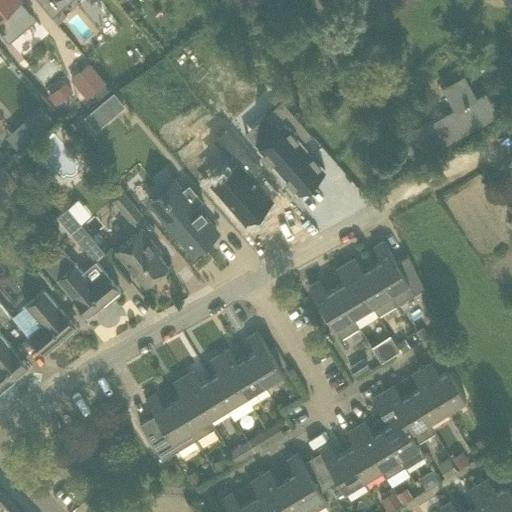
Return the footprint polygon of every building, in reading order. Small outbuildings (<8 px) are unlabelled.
[(29,10),(20,0),(0,0),(0,30),(9,41),(23,29),(16,21),(29,10)] [(227,0),(241,16),(260,0),(227,0)] [(66,14),(61,9),(53,16),(58,21),(66,14)] [(104,81),(88,62),(70,78),(86,97),(104,81)] [(486,92),(477,97),(464,74),(442,87),(454,110),(424,126),(436,148),(498,114),(496,112),(501,109),(494,98),(490,100),(486,92)] [(72,90),(65,81),(48,95),(55,104),(72,90)] [(109,90),(104,83),(93,92),(98,99),(109,90)] [(125,105),(113,91),(84,116),(96,130),(125,105)] [(280,129),(259,147),(299,192),(326,169),(303,143),(313,135),(283,100),(267,114),(280,129)] [(40,105),(7,135),(17,145),(49,115),(40,105)] [(261,167),(225,127),(224,127),(213,137),(233,160),(210,180),(244,219),(270,196),(252,175),(261,167)] [(0,191),(3,195),(18,183),(3,164),(0,166),(0,191)] [(153,206),(191,250),(216,229),(195,205),(202,199),(188,182),(181,188),(178,185),(153,206)] [(112,198),(132,221),(142,212),(123,189),(112,198)] [(58,217),(81,242),(80,242),(96,261),(105,252),(90,234),(89,235),(67,210),(58,217)] [(168,265),(150,244),(153,241),(142,227),(116,249),(145,284),(168,265)] [(396,261),(383,240),(373,246),(382,259),(373,265),(396,303),(424,287),(408,254),(396,261)] [(56,278),(88,316),(121,289),(104,269),(92,280),(76,261),(74,263),(65,252),(49,266),(58,277),(56,278)] [(396,303),(373,265),(364,270),(355,257),(346,262),(378,315),(396,303)] [(378,315),(346,262),(336,268),(345,282),(336,287),(359,326),(378,315)] [(340,337),(357,327),(359,326),(336,287),(327,293),(318,279),(308,285),(340,337)] [(41,323),(27,334),(44,354),(76,327),(44,288),(25,305),(41,323)] [(0,320),(3,323),(12,316),(0,301),(0,320)] [(421,338),(428,334),(423,326),(416,330),(421,338)] [(264,383),(283,372),(257,330),(247,336),(256,350),(247,355),(264,384),(264,383)] [(0,391),(29,367),(0,332),(0,391)] [(402,351),(410,346),(405,338),(396,343),(402,351)] [(229,347),(220,353),(251,404),(252,403),(270,392),(264,383),(264,384),(247,355),(238,361),(229,347)] [(219,372),(210,378),(227,406),(234,418),(254,406),(252,403),(251,404),(220,353),(211,358),(219,372)] [(350,366),(355,375),(370,365),(365,357),(350,366)] [(466,398),(449,369),(439,375),(431,361),(421,367),(447,409),(466,398)] [(447,409),(421,367),(412,373),(420,386),(411,392),(429,420),(430,420),(447,409)] [(209,417),(227,406),(210,378),(201,383),(192,369),(183,375),(209,417)] [(182,395),(173,400),(196,438),(216,427),(209,417),(183,375),(174,381),(182,395)] [(435,430),(430,420),(429,420),(411,392),(402,398),(394,384),(384,390),(410,432),(417,442),(435,430)] [(289,388),(289,397),(298,397),(298,387),(289,388)] [(383,428),(406,467),(425,455),(417,442),(410,432),(384,390),(372,397),(385,417),(387,415),(392,423),(383,428)] [(162,459),(177,450),(196,438),(173,400),(164,406),(155,392),(146,398),(155,414),(140,423),(162,459)] [(381,468),(382,467),(388,476),(405,465),(406,467),(383,428),(373,434),(365,420),(356,426),(381,468)] [(283,432),(283,431),(276,421),(265,428),(272,439),(283,432)] [(363,479),(381,468),(356,426),(346,431),(355,445),(346,450),(363,479)] [(247,439),(254,450),(272,439),(265,428),(247,439)] [(493,445),(486,434),(474,442),(481,453),(493,445)] [(236,461),(254,450),(247,439),(229,449),(236,461)] [(318,448),(320,451),(312,457),(330,486),(336,495),(363,479),(346,450),(337,456),(328,442),(318,448)] [(458,466),(468,460),(462,450),(452,456),(458,466)] [(312,457),(303,462),(297,452),(287,458),(296,472),(286,477),(307,511),(311,511),(327,502),(321,491),(330,486),(312,457)] [(226,467),(221,458),(213,462),(217,471),(226,467)] [(282,511),(307,511),(286,477),(277,483),(269,469),(260,475),(282,511)] [(200,479),(195,470),(186,475),(191,484),(200,479)] [(258,494),(249,499),(257,511),(282,511),(260,475),(250,480),(258,494)] [(495,511),(511,511),(511,495),(506,485),(496,491),(488,477),(478,483),(495,511)] [(470,511),(495,511),(478,483),(469,489),(477,502),(468,508),(470,511)] [(403,502),(412,495),(406,486),(397,492),(403,502)] [(0,502),(9,494),(8,494),(3,488),(0,490),(0,502)] [(380,498),(387,510),(401,502),(394,490),(380,498)] [(230,510),(227,511),(257,511),(249,499),(240,505),(232,491),(222,497),(230,510)] [(18,511),(11,504),(15,500),(9,494),(0,502),(0,511),(18,511)] [(441,506),(444,511),(470,511),(468,508),(461,511),(458,511),(451,500),(441,506)]
